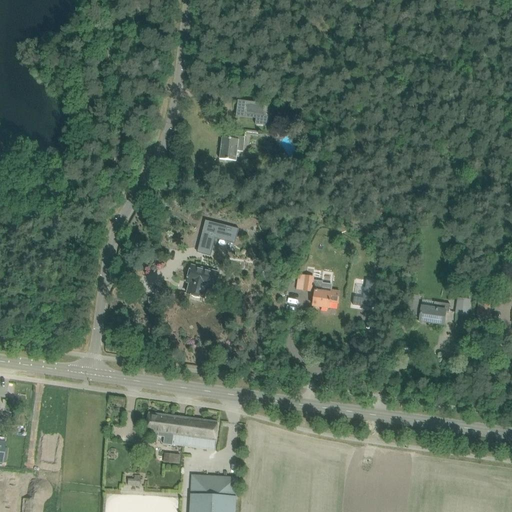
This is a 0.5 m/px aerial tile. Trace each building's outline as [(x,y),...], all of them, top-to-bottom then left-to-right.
[(262,105),(262,103),(237,101),(237,103),(238,103),(237,113),(236,113),(236,115),(246,116),(246,115),(256,116),(255,127),(257,127),(257,126),(266,127),(267,119),(268,119),(268,112),(261,111),(262,105)] [(220,159),(229,161),(237,161),(238,151),(243,152),(245,137),(232,136),(232,139),(222,138),(220,159)] [(204,226),(197,252),(209,255),(213,240),(234,246),(237,234),(204,226)] [(191,295),(192,296),(193,297),(194,298),(196,298),(197,298),(199,298),(200,298),(201,297),(204,298),(207,287),(215,289),(219,273),(192,266),(187,282),(190,283),(188,294),(191,295)] [(301,275),(299,289),(304,289),(316,291),(315,296),(313,306),(330,309),(331,302),(338,304),(340,294),(340,292),(331,290),(332,285),(323,283),(323,282),(314,280),(314,277),(306,276),(301,275)] [(354,297),(353,305),(377,308),(380,282),(380,283),(368,281),(365,298),(354,297)] [(417,312),(421,312),(420,321),(445,325),(447,313),(448,304),(435,302),(434,309),(422,307),(422,309),(418,309),(419,297),(411,296),(408,314),(417,315),(417,312)] [(455,314),(469,316),(471,300),(458,298),(455,314)] [(493,302),(481,299),(478,317),(490,319),(493,302)] [(24,414),(14,412),(12,425),(22,427),(24,414)] [(217,432),(218,422),(149,413),(148,423),(146,432),(162,434),(161,442),(214,450),(217,432)] [(165,453),(164,463),(180,464),(181,454),(165,453)] [(346,466),(343,482),(365,486),(368,469),(346,466)] [(128,486),(140,487),(141,475),(135,475),(135,479),(128,479),(128,486)] [(191,511),(234,511),(236,483),(193,481),(191,511)]
